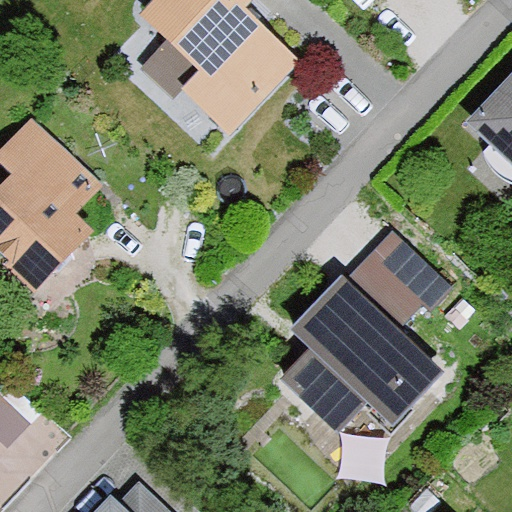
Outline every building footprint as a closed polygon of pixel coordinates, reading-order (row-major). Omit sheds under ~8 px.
[(227,128),(289,63),(235,11),(245,0),(164,0),(147,18),(201,69),(184,88),(227,128)] [(511,157),(511,89),(478,125),(511,157)] [(71,258),(67,255),(85,236),(67,219),(95,189),(29,127),(0,157),(0,162),(16,177),(0,193),(0,254),(35,288),(53,269),(57,273),(71,258)] [(350,278),(391,316),(411,295),(428,312),(450,289),(392,234),(350,278)] [(407,407),(437,376),(340,285),(294,333),(314,352),(285,382),(338,432),(367,402),(373,408),(390,391),(407,407)] [(0,412),(20,422),(30,400),(0,386),(0,412)]
